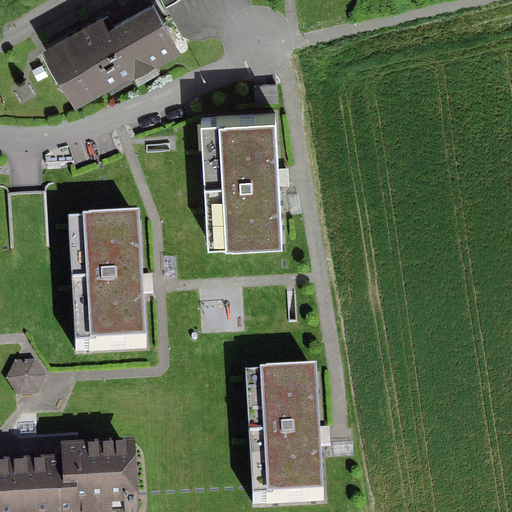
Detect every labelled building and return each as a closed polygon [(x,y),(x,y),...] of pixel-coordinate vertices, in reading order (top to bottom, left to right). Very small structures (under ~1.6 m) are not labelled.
[(128,72),(173,46),(150,5),(105,30),(99,20),(46,49),(73,96),(125,67),(128,72)] [(274,85),(252,86),(253,103),(275,101),(274,85)] [(288,242),(280,121),(210,126),(217,246),(288,242)] [(160,350),(152,230),(81,234),(89,355),(160,350)] [(31,364),(14,365),(6,381),(16,395),(33,394),(41,378),(31,364)] [(335,506),(327,386),(257,390),(264,511),(335,506)] [(62,472),(20,475),(21,511),(114,511),(131,511),(128,456),(62,460),(62,472)] [(0,511),(21,511),(20,475),(0,475),(0,511)]
